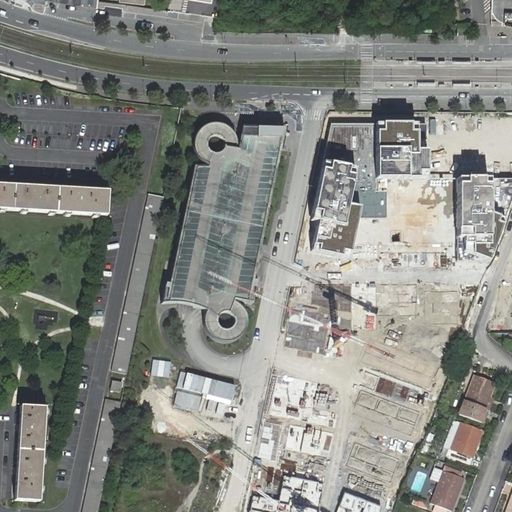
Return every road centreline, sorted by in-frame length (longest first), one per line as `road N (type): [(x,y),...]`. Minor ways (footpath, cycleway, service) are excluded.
road 1 (secondary): [(511,52),(165,48),(0,10)]
road 2 (secondary): [(0,54),(165,88),(315,95)]
road 3 (residential): [(262,348),(315,95)]
road 4 (unknown): [(280,274),(511,271)]
road 5 (secondary): [(315,95),(511,96)]
road 6 (residential): [(262,348),(229,511)]
road 7 (residential): [(511,237),(477,325),(484,345),(511,369)]
